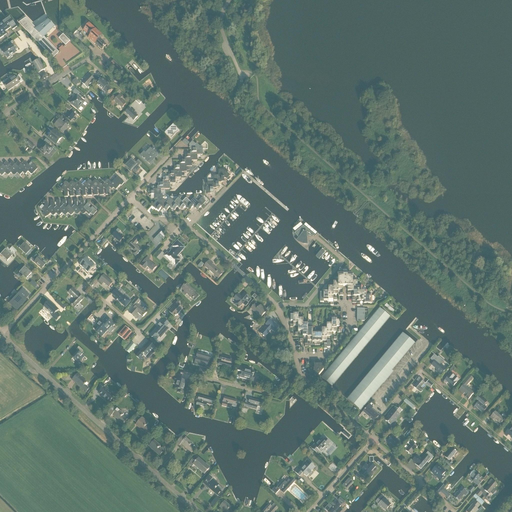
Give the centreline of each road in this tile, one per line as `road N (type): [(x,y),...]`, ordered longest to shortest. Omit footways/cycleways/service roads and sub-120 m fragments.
road 1 (tertiary): [(198,511),(1,335)]
road 2 (unclassified): [(300,375),(278,397),(177,370)]
road 3 (unclassified): [(159,313),(140,332),(65,266)]
road 4 (unclassified): [(279,306),(304,305),(342,260),(309,237)]
